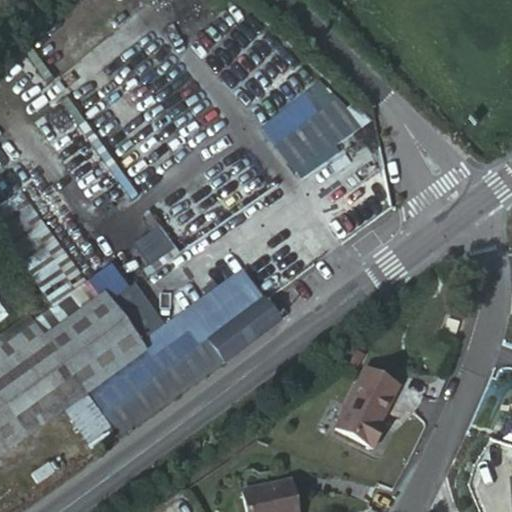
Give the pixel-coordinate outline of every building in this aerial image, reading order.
[(10,8),(1,0),(0,0),(0,11),(3,15),(10,8)] [(1,0),(10,8),(18,0),(1,0)] [(18,0),(10,8),(16,14),(31,0),(18,0)] [(321,80),(258,128),(294,176),(357,128),(321,80)] [(148,265),(173,248),(156,225),(132,243),(148,265)] [(290,332),(275,312),(253,281),(169,341),(147,357),(115,316),(58,359),(89,402),(117,440),(126,452),(175,416),(210,389),(229,376),(234,373),(252,360),(282,338),(290,332)] [(42,337),(58,359),(115,316),(147,357),(169,341),(139,299),(133,302),(118,282),(42,337)] [(117,440),(89,402),(58,359),(55,361),(35,333),(0,358),(0,464),(65,417),(66,418),(94,456),(117,440)] [(414,411),(380,395),(351,453),(390,472),(400,451),(396,450),(414,411)]
